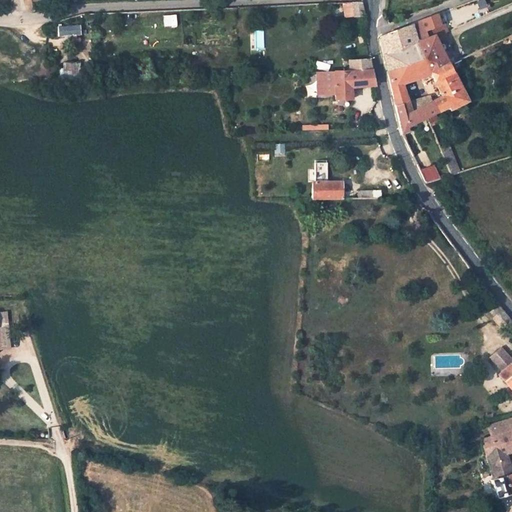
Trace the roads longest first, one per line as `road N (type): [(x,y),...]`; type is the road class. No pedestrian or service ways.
road 1 (residential): [(373,33),(388,116),(407,163),(511,309)]
road 2 (unclassified): [(264,0),(0,20)]
